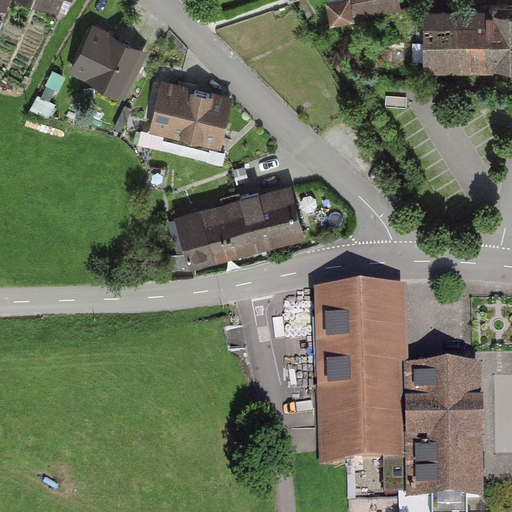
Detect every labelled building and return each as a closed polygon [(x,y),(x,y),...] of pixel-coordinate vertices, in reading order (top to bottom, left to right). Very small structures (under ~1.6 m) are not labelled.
[(70,0),(0,0),(0,6),(9,10),(13,0),(32,0),(66,13),(70,0)] [(396,3),(395,0),(330,0),(333,15),(396,3)] [(511,63),(511,12),(507,12),(507,6),(490,6),(490,12),(425,12),(426,65),(511,63)] [(143,52),(92,27),(73,66),(124,91),(143,52)] [(230,100),(162,83),(151,126),(220,143),(230,100)] [(145,124),(141,139),(163,145),(167,130),(145,124)] [(297,185),(182,215),(197,269),(311,239),(297,185)] [(402,290),(319,292),(324,465),(407,463),(402,290)] [(483,370),(413,371),(415,501),(435,501),(434,511),(469,511),(469,501),(485,501),(483,370)]
